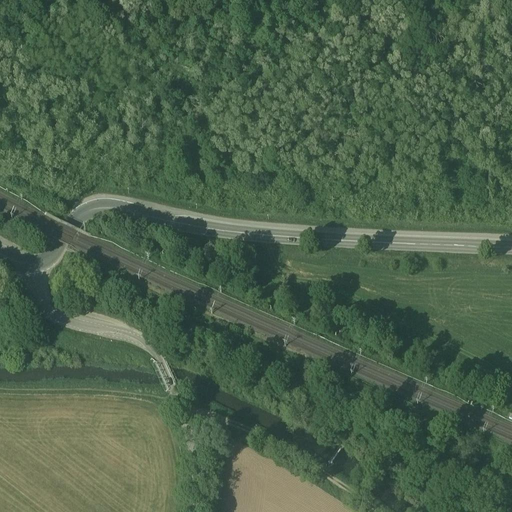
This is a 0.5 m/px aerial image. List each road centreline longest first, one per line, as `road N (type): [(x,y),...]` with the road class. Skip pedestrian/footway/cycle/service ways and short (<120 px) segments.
road 1 (primary): [(511,249),(245,236),(100,211),(76,221),(54,258),(34,267)]
road 2 (secondary): [(196,511),(195,451),(156,356),(143,344),(47,310)]
road 3 (track): [(184,417),(220,418),(266,438),(378,511)]
road 4 (track): [(179,406),(91,389),(0,389)]
